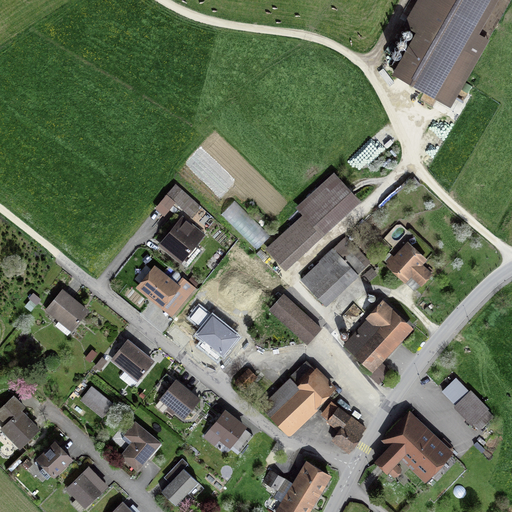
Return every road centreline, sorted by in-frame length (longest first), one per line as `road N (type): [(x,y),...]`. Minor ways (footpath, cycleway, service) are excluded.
road 1 (track): [(157,0),(219,26),(328,45),(364,66),(410,163),(511,260)]
road 2 (residential): [(354,464),(283,440),(68,266)]
road 3 (unclassified): [(354,464),(428,356),(511,268)]
road 4 (residential): [(153,511),(45,413)]
